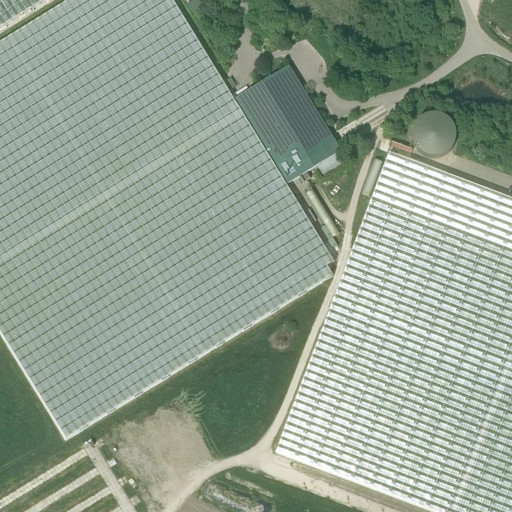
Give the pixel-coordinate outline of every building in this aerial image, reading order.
[(289,67),(280,72),(233,101),(171,0),(70,0),(0,43),(0,333),(65,440),(332,276),(327,267),(334,263),(286,186),(341,152),(331,136),(289,67)] [(0,0),(0,28),(45,0),(0,0)] [(410,154),(412,149),(389,141),(387,146),(410,154)] [(511,511),(511,199),(390,154),(275,454),(431,511),(511,511)] [(299,178),(303,184),(310,180),(306,174),(299,178)] [(332,238),(338,234),(312,191),(305,195),(332,238)]
